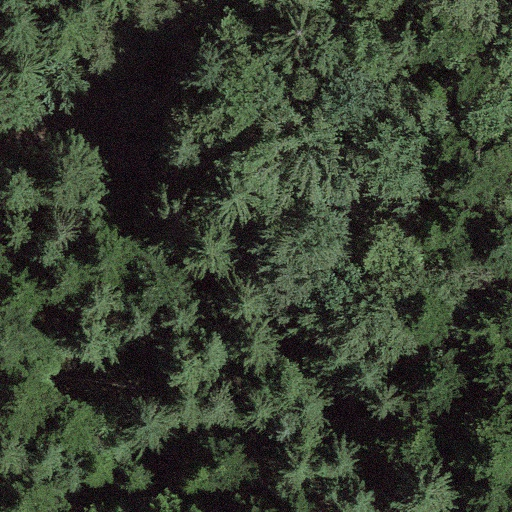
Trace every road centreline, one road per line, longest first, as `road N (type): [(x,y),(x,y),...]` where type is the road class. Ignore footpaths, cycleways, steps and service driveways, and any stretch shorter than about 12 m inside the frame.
road 1 (track): [(0,128),(66,100),(357,511)]
road 2 (track): [(66,100),(246,0)]
